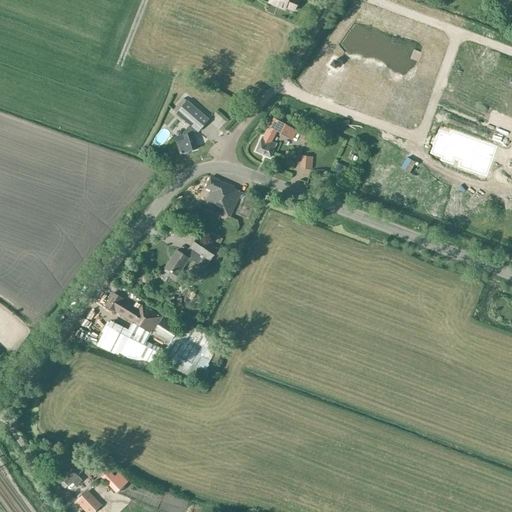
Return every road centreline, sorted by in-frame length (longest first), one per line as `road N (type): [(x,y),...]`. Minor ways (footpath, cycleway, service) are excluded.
road 1 (tertiary): [(0,409),(171,191),(194,173),(227,168)]
road 2 (tertiary): [(511,276),(227,168)]
road 3 (unclassified): [(227,168),(233,138),(334,0)]
road 4 (track): [(279,81),(418,147)]
